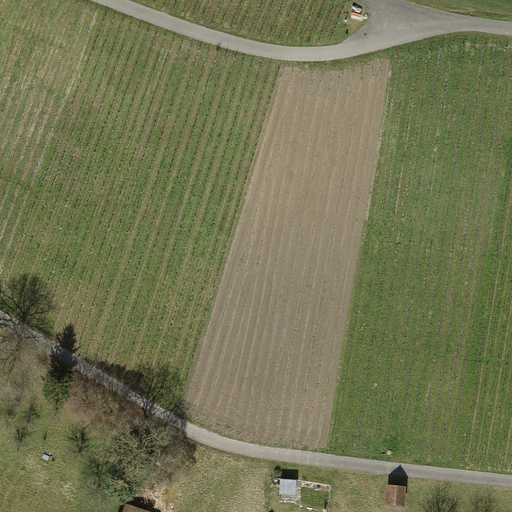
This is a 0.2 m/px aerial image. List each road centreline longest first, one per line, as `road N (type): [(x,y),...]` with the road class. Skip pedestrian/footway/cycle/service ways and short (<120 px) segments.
road 1 (track): [(0,318),(222,449),(511,484)]
road 2 (track): [(96,0),(291,59),(372,52),(446,26)]
road 3 (track): [(372,0),(446,26),(511,34)]
